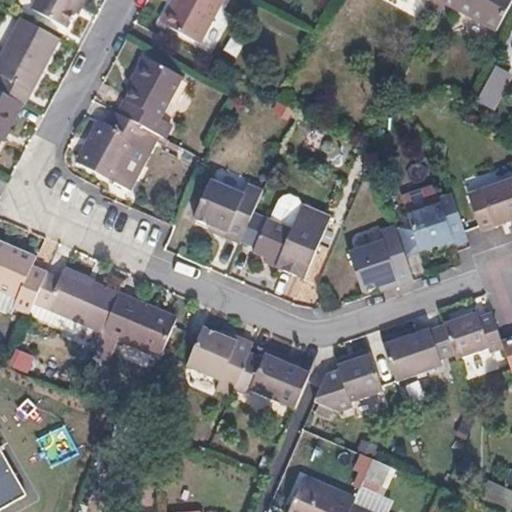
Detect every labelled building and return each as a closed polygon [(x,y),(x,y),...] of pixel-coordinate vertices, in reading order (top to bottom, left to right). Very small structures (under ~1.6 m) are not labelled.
[(78,0),(35,0),(29,13),(62,31),(78,0)] [(173,0),(160,27),(206,50),(232,0),(173,0)] [(439,0),(494,29),(509,0),(439,0)] [(60,42),(18,19),(0,52),(0,95),(23,108),(24,109),(60,42)] [(134,84),(131,90),(124,102),(157,120),(180,79),(141,58),(129,81),(134,84)] [(134,84),(129,81),(126,87),(131,90),(134,84)] [(0,141),(3,136),(7,138),(23,108),(0,95),(0,141)] [(124,102),(117,116),(156,136),(163,123),(157,120),(124,102)] [(85,142),(88,144),(76,167),(122,192),(142,154),(160,163),(170,144),(156,136),(117,116),(112,113),(104,127),(95,122),(85,142)] [(160,163),(142,154),(122,192),(139,201),(160,163)] [(511,179),(468,194),(480,231),(511,221),(511,179)] [(243,196),(212,182),(196,221),(210,227),(227,234),(225,239),(240,245),(262,193),(247,186),(243,196)] [(440,203),(408,214),(420,253),(453,242),(451,237),(464,232),(450,193),(438,197),(440,203)] [(309,209),(304,207),(297,221),(303,223),(309,209)] [(292,232),(268,221),(254,254),(266,260),(278,265),(276,269),(304,281),(330,218),(309,209),(303,223),(297,221),(292,232)] [(383,241),(348,253),(362,293),(380,287),(396,281),(398,286),(412,282),(393,225),(379,230),(383,241)] [(210,227),(208,231),(225,239),(227,234),(210,227)] [(0,244),(0,250),(23,260),(25,255),(0,244)] [(23,260),(0,250),(0,292),(16,299),(12,308),(27,315),(31,305),(45,274),(28,267),(32,258),(25,255),(23,260)] [(266,260),(264,264),(276,269),(278,265),(266,260)] [(63,282),(45,274),(31,305),(100,335),(118,296),(66,274),(63,282)] [(398,286),(396,281),(380,287),(381,292),(398,286)] [(118,296),(100,335),(170,365),(188,326),(118,296)] [(477,313),(442,325),(454,359),(489,348),(490,351),(503,347),(501,341),(491,313),(478,318),(477,313)] [(411,335),(409,329),(379,339),(381,344),(411,335)] [(411,335),(381,344),(394,382),(441,367),(428,329),(411,335)] [(220,338),(204,331),(187,370),(220,385),(216,394),(228,399),(232,391),(249,354),(252,346),(239,341),(237,345),(220,338)] [(222,333),(220,338),(237,345),(239,341),(222,333)] [(511,336),(501,341),(503,347),(511,371),(511,336)] [(264,355),(266,356),(293,368),(294,364),(266,351),(264,355)] [(337,369),(325,373),(313,401),(338,412),(351,408),(349,403),(382,392),(369,353),(336,364),(337,369)] [(248,392),(250,393),(292,412),(308,375),(293,368),(266,356),(264,355),(262,360),(249,354),(232,391),(246,397),(248,392)] [(354,500),(304,478),(288,511),(348,511),(352,505),(354,500)]
